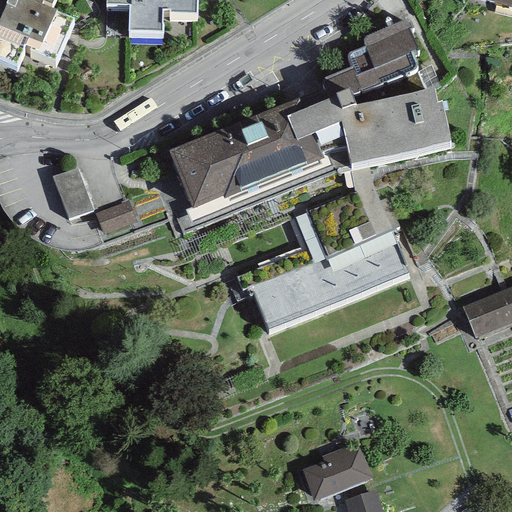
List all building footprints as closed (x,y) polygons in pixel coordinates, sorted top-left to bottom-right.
[(0,0),(0,69),(17,77),(24,57),(55,70),(71,29),(48,20),(56,0),(0,0)] [(107,0),(107,16),(129,17),(129,43),(162,44),(162,23),(195,24),(195,0),(107,0)] [(511,0),(470,0),(469,4),(511,13),(511,0)] [(419,57),(406,25),(363,42),(367,50),(346,59),(351,72),(326,82),(330,94),(341,120),(356,114),(351,100),(415,74),(410,60),(419,57)] [(330,94),(281,115),(295,152),(312,146),(322,171),(325,174),(349,171),(351,177),(452,157),(442,115),(437,115),(434,100),(356,114),(341,120),(330,94)] [(295,152),(281,115),(168,158),(193,221),(322,171),(312,146),(295,152)] [(78,171),(51,179),(70,226),(95,222),(78,171)] [(139,218),(167,215),(165,193),(138,196),(139,218)] [(129,204),(95,217),(102,238),(136,226),(129,204)] [(388,232),(250,285),(268,332),(406,279),(388,232)] [(511,288),(460,308),(474,344),(511,329),(511,288)] [(302,476),(314,507),(371,484),(356,446),(322,460),(325,466),(302,476)] [(380,511),(375,494),(344,504),(346,511),(380,511)]
